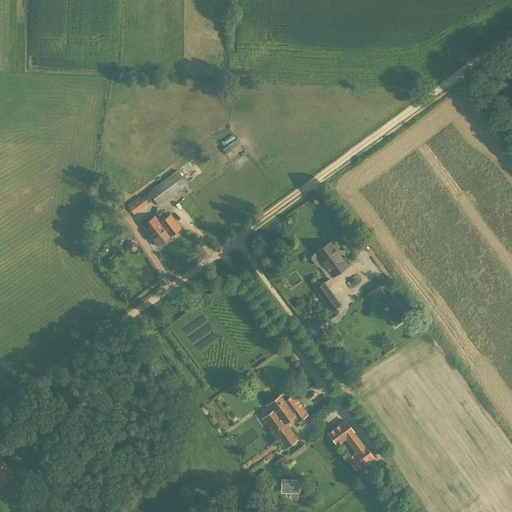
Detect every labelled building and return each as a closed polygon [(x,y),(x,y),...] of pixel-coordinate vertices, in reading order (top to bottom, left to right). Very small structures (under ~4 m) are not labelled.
[(226,154),(240,144),(237,139),(222,149),(226,154)] [(204,151),(199,155),(204,163),(210,159),(204,151)] [(187,184),(182,179),(176,170),(149,191),(142,196),(140,198),(128,207),(127,208),(133,215),(153,200),(158,206),(184,186),(187,184)] [(159,222),(158,221),(156,223),(159,228),(160,227),(165,233),(167,232),(170,236),(180,228),(170,214),(159,222)] [(156,223),(158,221),(154,216),(142,225),(147,231),(146,232),(157,246),(170,236),(167,232),(165,233),(160,227),(159,228),(156,223)] [(316,266),(319,267),(323,264),(332,277),(347,266),(329,241),(314,253),(315,253),(311,256),(311,259),(316,266)] [(314,288),(331,312),(341,305),(324,281),(314,288)] [(369,296),(380,287),(376,281),(365,289),(369,296)] [(390,294),(382,299),(392,312),(384,318),(392,329),(407,318),(390,294)] [(331,334),(338,344),(342,341),(335,332),(331,334)] [(288,400),(283,393),(267,405),(272,412),(274,411),(277,415),(266,422),(285,448),(298,439),(285,422),(293,416),(298,422),(308,414),(294,395),(288,400)] [(344,419),(326,433),(336,446),(345,439),(355,452),(346,458),(355,471),(374,458),(344,419)] [(4,461),(0,463),(0,485),(11,478),(17,487),(25,481),(12,463),(8,466),(4,461)]
